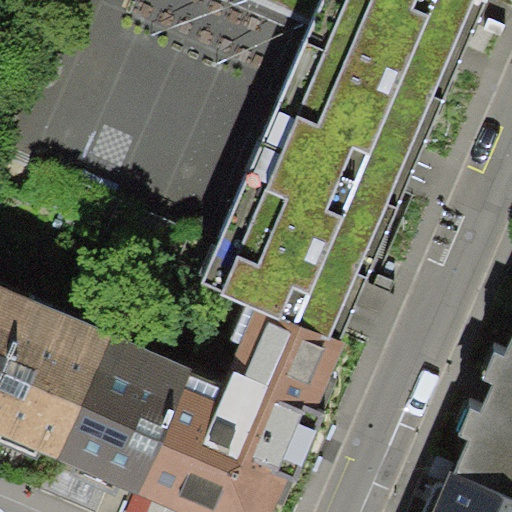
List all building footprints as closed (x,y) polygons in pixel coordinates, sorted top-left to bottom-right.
[(421,138),(480,0),(220,0),(280,25),(283,17),(305,27),(197,276),(256,302),(334,335),(335,336),(397,193),(421,138)] [(0,360),(21,311),(0,301),(0,360)] [(334,335),(256,302),(213,400),(175,383),(133,480),(207,511),(258,511),(278,467),(289,472),(317,406),(306,402),(334,335)] [(34,438),(55,447),(100,344),(21,311),(0,360),(0,436),(3,438),(30,449),(34,438)] [(511,327),(486,389),(452,467),(511,492),(511,327)] [(178,378),(100,344),(55,447),(76,455),(71,467),(82,472),(107,483),(113,471),(133,480),(175,383),(178,378)] [(511,511),(511,492),(452,467),(443,489),(436,485),(430,488),(419,511),(511,511)]
